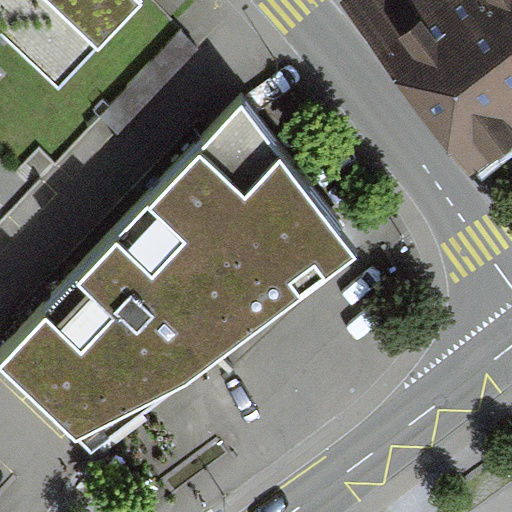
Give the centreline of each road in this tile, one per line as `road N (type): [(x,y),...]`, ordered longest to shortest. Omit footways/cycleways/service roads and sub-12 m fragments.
road 1 (residential): [(290,0),(511,292)]
road 2 (secondary): [(289,511),(511,347)]
